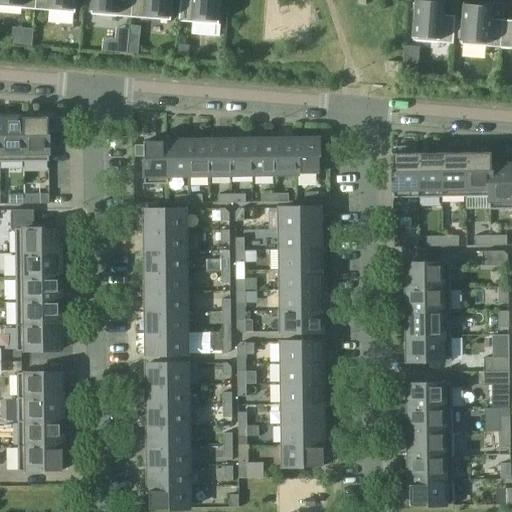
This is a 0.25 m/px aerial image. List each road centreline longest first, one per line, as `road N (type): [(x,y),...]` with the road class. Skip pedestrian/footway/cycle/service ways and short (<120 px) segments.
road 1 (residential): [(94,83),(100,511)]
road 2 (residential): [(364,105),(372,511)]
road 3 (residential): [(94,83),(364,105)]
road 4 (residential): [(364,105),(511,117)]
